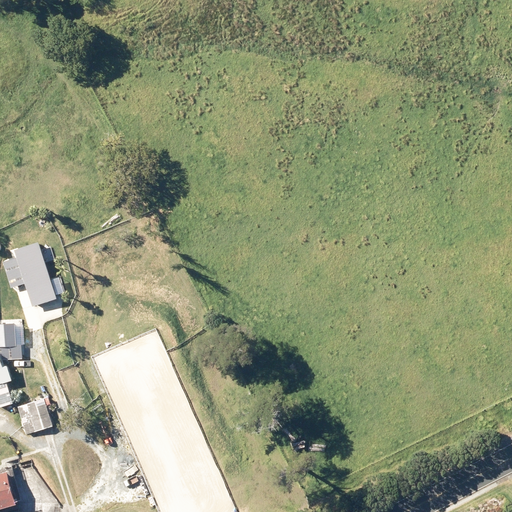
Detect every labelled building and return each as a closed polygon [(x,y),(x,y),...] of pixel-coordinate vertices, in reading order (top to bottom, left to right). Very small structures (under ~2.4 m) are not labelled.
[(68,320),(23,321),(23,349),(44,348),(44,360),(69,359),(68,338),(76,338),(76,328),(68,328),(68,320)] [(0,324),(0,346),(20,346),(19,324),(0,324)] [(8,372),(0,374),(0,397),(1,397),(5,408),(18,404),(8,372)] [(49,399),(21,407),(30,435),(58,426),(49,399)] [(0,511),(27,504),(16,471),(0,476),(0,511)]
